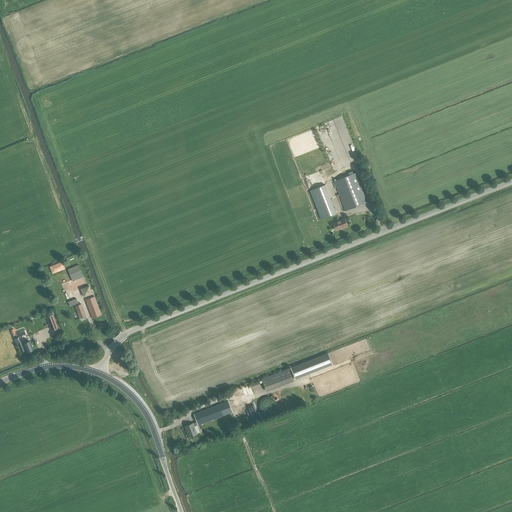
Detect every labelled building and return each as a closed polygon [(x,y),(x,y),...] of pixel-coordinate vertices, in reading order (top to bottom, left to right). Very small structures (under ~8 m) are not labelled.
[(367,202),(361,186),(356,173),(334,181),(346,211),(367,202)] [(337,214),(330,198),(325,185),(310,191),(321,220),(337,214)] [(336,231),(348,226),(345,218),(332,223),(336,231)] [(62,261),(49,266),(52,274),(65,269),(62,261)] [(72,282),(84,277),(79,265),(67,270),(72,282)] [(89,285),(80,289),(83,297),(92,294),(89,285)] [(85,299),(92,318),(101,315),(94,296),(85,299)] [(70,306),(78,303),(76,298),(68,302),(70,306)] [(79,319),(86,316),(81,304),(74,306),(79,319)] [(53,315),(46,317),(51,331),(58,328),(53,315)] [(27,342),(25,336),(21,338),(26,352),(33,349),(29,341),(27,342)] [(327,353),(290,368),(295,379),(332,364),(327,353)] [(266,392),(293,381),(288,368),(261,379),(266,392)] [(275,408),(275,407),(275,406),(275,404),(274,403),(273,402),(272,401),(270,400),(268,399),(267,399),(266,399),(264,400),(262,400),(261,401),(260,402),(259,404),(259,406),(258,407),(259,409),(259,410),(260,412),(261,413),(262,414),(263,415),(265,416),(266,416),(268,416),(270,415),(271,415),(272,414),(274,412),(274,411),(275,409),(275,408)] [(198,425),(231,412),(232,412),(228,401),(193,415),(196,422),(193,423),(185,426),(189,437),(197,434),(194,426),(197,425),(198,425)]
